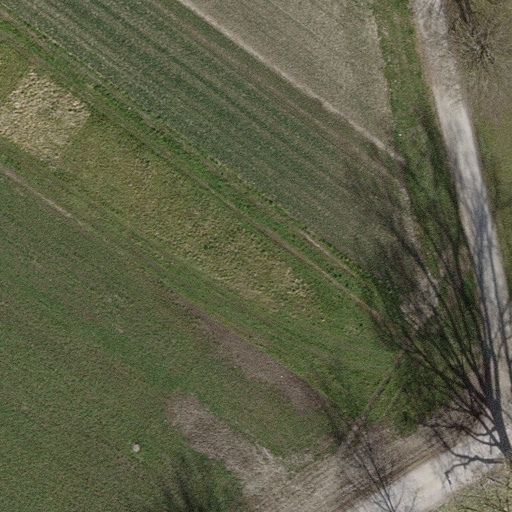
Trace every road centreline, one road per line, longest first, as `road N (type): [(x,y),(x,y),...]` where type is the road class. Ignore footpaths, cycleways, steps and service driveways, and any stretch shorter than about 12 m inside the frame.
road 1 (track): [(511,381),(432,0)]
road 2 (track): [(396,511),(511,445)]
